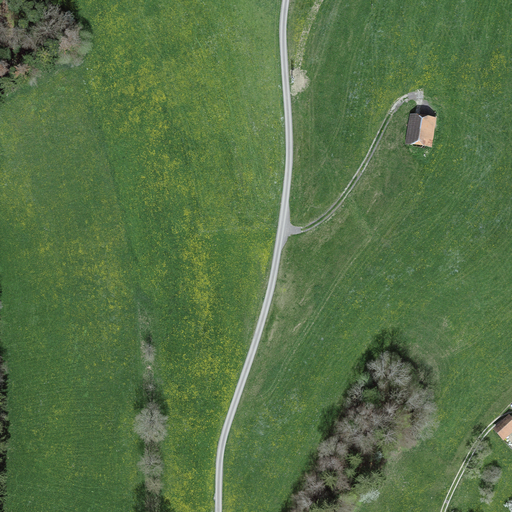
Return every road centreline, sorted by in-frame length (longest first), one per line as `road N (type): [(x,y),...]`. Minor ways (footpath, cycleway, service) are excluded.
road 1 (unclassified): [(285,0),(290,154),(282,230),(221,441),(217,511)]
road 2 (track): [(282,230),(327,215),(393,107),(420,93)]
road 3 (track): [(511,413),(475,443),(444,511)]
